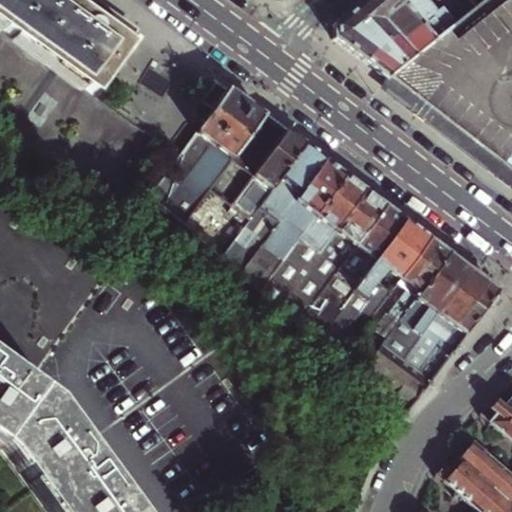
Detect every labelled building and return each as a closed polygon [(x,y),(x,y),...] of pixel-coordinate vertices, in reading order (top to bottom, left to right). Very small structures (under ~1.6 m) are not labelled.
[(0,0),(0,29),(97,99),(133,46),(127,41),(121,37),(120,31),(117,24),(99,10),(95,16),(86,10),(74,1),(73,0),(0,0)] [(361,0),(333,24),(334,39),(353,54),(367,65),(426,18),(410,0),(361,0)] [(409,96),(427,109),(511,42),(511,0),(482,0),(460,18),(440,34),(385,78),(409,96)] [(460,18),(482,0),(448,0),(447,1),(460,18)] [(385,78),(440,34),(426,18),(367,65),(377,72),(385,78)] [(0,130),(104,208),(152,142),(97,99),(0,29),(0,357),(57,399),(129,283),(0,187),(0,130)] [(511,42),(427,109),(494,162),(511,176),(511,42)] [(204,104),(215,112),(230,91),(219,84),(204,104)] [(232,163),(265,118),(246,104),(230,91),(215,112),(177,162),(150,198),(183,227),(232,163)] [(252,178),(286,134),(274,124),(265,118),(232,163),(252,178)] [(258,210),(305,148),(294,140),(286,134),(252,178),(232,205),(250,220),(220,260),(239,277),(279,225),(258,210)] [(279,225),(326,164),(314,155),(305,148),(258,210),(279,225)] [(259,294),(345,179),(326,164),(279,225),(239,277),(259,294)] [(278,311),(365,194),(356,187),(345,179),(259,294),(278,311)] [(319,297),(385,209),(365,194),(278,311),(297,328),(305,316),(319,297)] [(326,329),(404,224),(392,215),(385,209),(319,297),(329,306),(318,322),(326,329)] [(395,287),(428,243),(415,233),(404,224),(326,329),(324,332),(315,344),(337,363),(345,353),(335,345),(372,296),(368,294),(375,284),(389,294),(395,287)] [(393,330),(448,258),(437,250),(428,243),(395,287),(404,294),(383,322),(393,330)] [(437,319),(469,275),(458,266),(448,258),(393,330),(381,347),(400,363),(434,318),(437,319)] [(381,347),(356,380),(401,419),(449,362),(497,296),(483,285),(469,275),(437,319),(434,318),(400,363),(381,347)] [(297,328),(315,344),(324,332),(305,316),(297,328)] [(0,437),(12,447),(56,511),(137,511),(57,399),(0,357),(0,437)] [(491,426),(507,439),(511,433),(511,414),(506,409),(501,406),(498,403),(491,411),(499,418),(491,426)] [(462,467),(474,477),(481,469),(483,471),(492,462),(473,446),(458,463),(462,467)] [(478,481),(493,493),(508,476),(492,462),(483,471),(481,469),(474,477),(478,481)] [(446,485),(462,499),(478,481),(474,477),(462,467),(450,480),(446,485)] [(493,493),(507,506),(511,500),(511,479),(508,476),(493,493)] [(468,504),(477,511),(493,493),(478,481),(462,499),(468,504)] [(477,511),(501,511),(507,506),(493,493),(477,511)]
